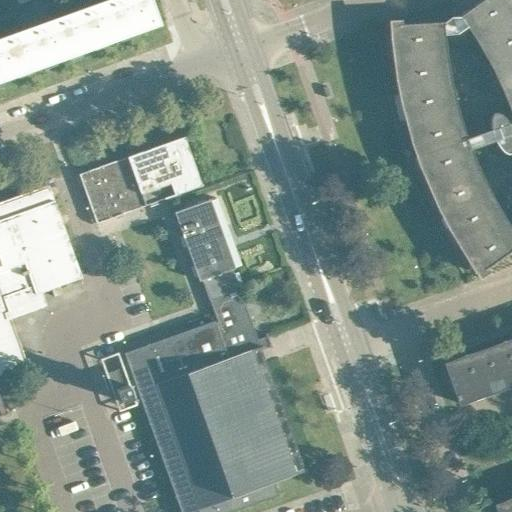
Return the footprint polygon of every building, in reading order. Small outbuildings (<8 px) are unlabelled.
[(150,0),(107,0),(0,38),(0,81),(160,24),(150,0)] [(482,0),(462,15),(459,16),(450,17),(443,22),(443,24),(442,24),(443,35),(445,33),(448,31),(451,30),(454,29),(458,27),(461,27),(464,26),(467,26),(477,41),(492,67),(504,94),(511,112),(511,123),(508,125),(505,121),(503,118),(500,115),(497,114),(495,114),(493,116),(492,118),(491,122),(491,126),(491,130),(465,140),(469,149),(494,140),(496,145),(499,149),(501,152),(504,154),(507,155),(509,155),(511,153),(511,152),(511,134),(511,133),(511,1),(511,0),(482,0)] [(445,53),(443,35),(442,24),(443,24),(443,22),(398,25),(399,38),(392,39),(397,80),(404,79),(409,102),(402,104),(413,144),(420,142),(428,165),(422,168),(438,206),(445,203),(456,224),(449,227),(471,263),(477,259),(485,270),(511,250),(511,232),(503,219),(489,193),(476,167),(469,149),(465,140),(456,110),(449,82),(445,53)] [(184,137),(132,156),(149,205),(202,186),(184,137)] [(96,224),(149,205),(132,156),(79,175),(96,224)] [(82,278),(50,188),(48,185),(0,202),(0,375),(27,365),(8,312),(38,301),(36,295),(82,278)] [(218,231),(228,227),(228,225),(218,229),(208,201),(215,199),(214,197),(170,213),(171,215),(179,212),(210,301),(240,290),(218,231)] [(273,349),(268,335),(265,335),(266,337),(258,340),(240,290),(210,301),(218,322),(216,323),(215,320),(212,321),(213,323),(127,354),(126,352),(124,353),(128,365),(122,367),(128,385),(116,389),(121,402),(133,398),(131,394),(138,392),(157,445),(153,446),(158,460),(162,459),(169,480),(166,481),(171,495),(174,494),(180,511),(232,511),(279,495),(278,493),(278,494),(274,483),(307,471),(306,468),(304,469),(261,350),(270,347),(271,350),(273,349)] [(511,384),(511,339),(484,350),(498,390),(511,384)] [(498,390),(484,350),(445,364),(459,404),(498,390)] [(511,511),(511,498),(495,505),(497,511),(511,511)]
